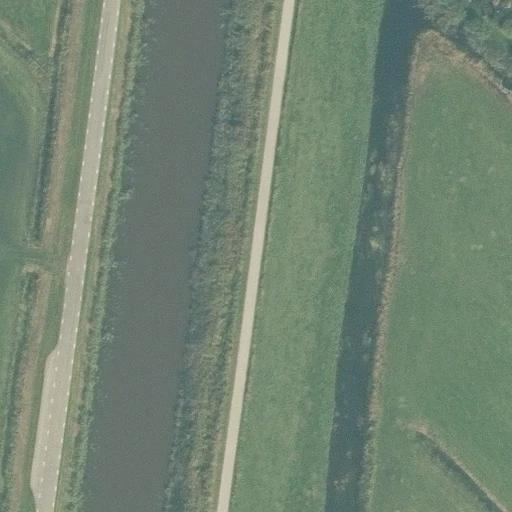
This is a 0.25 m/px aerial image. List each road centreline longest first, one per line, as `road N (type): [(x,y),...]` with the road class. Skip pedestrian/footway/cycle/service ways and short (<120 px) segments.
road 1 (unclassified): [(215,511),(283,0)]
road 2 (unclassified): [(42,511),(110,0)]
